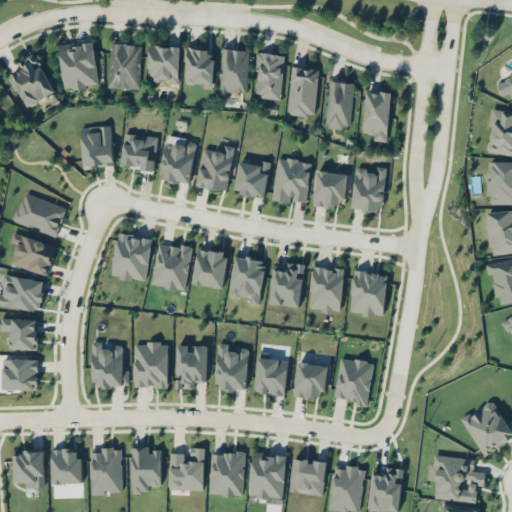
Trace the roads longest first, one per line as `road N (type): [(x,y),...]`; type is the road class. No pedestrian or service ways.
road 1 (residential): [(0,39),(76,13),(198,15),(275,22),(368,55),(448,68)]
road 2 (residential): [(379,431),(361,436),(210,418),(0,419)]
road 3 (residential): [(104,199),(278,232),(416,246)]
road 4 (residential): [(420,210),(391,413),(379,431)]
road 5 (residential): [(69,418),(69,311),(104,199)]
road 6 (residential): [(420,210),(438,158),(454,0)]
road 7 (residential): [(431,0),(414,157),(420,210)]
